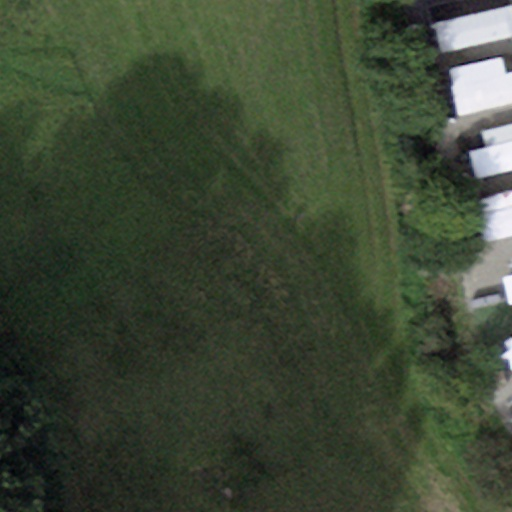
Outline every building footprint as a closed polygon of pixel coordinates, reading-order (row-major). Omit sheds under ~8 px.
[(511,28),(507,7),(436,24),(444,57),(511,41),(511,28)] [(511,70),(452,85),(460,118),(511,105),(511,70)] [(511,137),(465,148),(473,181),(511,171),(511,137)] [(511,206),(491,212),(499,245),(511,241),(511,206)] [(511,272),(503,275),(510,308),(511,307),(511,272)]
